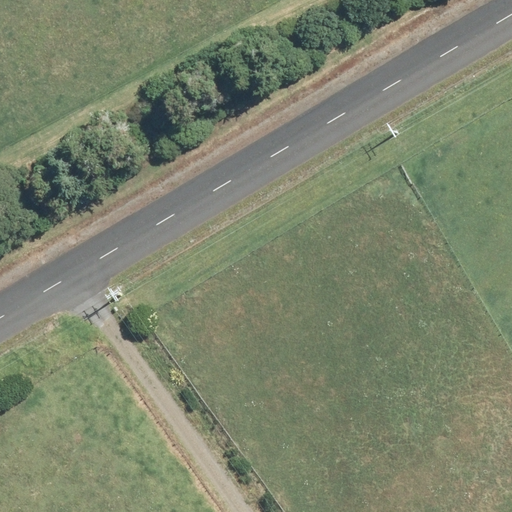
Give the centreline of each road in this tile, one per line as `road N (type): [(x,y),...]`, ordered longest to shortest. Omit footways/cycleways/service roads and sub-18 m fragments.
road 1 (unclassified): [(0,319),(511,15)]
road 2 (track): [(243,511),(71,276)]
